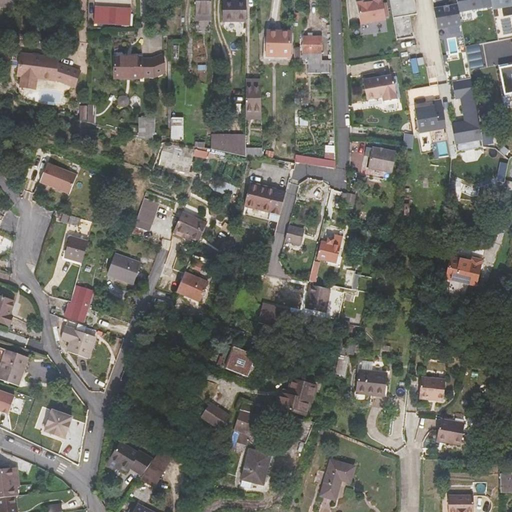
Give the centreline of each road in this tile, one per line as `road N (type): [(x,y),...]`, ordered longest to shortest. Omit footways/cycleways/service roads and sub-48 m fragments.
road 1 (residential): [(18,199),(30,221),(26,278),(41,297),(52,347),(100,414)]
road 2 (residential): [(165,252),(100,414)]
